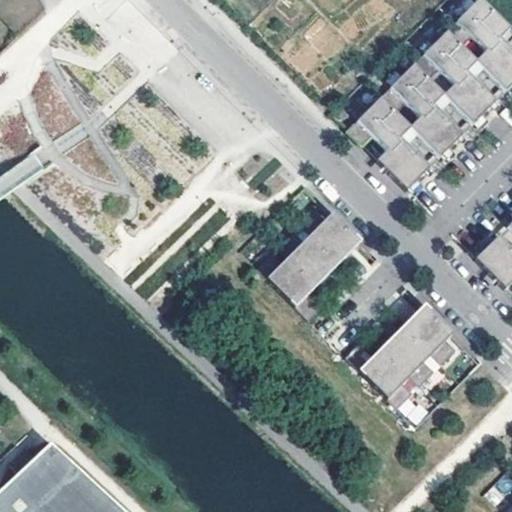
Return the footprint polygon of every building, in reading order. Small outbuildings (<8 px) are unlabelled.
[(478,1),(346,134),(361,149),(371,138),(386,153),(375,163),(405,193),(428,170),(409,150),(399,140),(409,130),(419,140),(438,160),(462,136),(442,117),(432,107),(442,97),(452,107),(471,127),(495,103),(475,84),(466,74),(475,64),(485,74),(505,94),(511,86),(511,54),(495,38),(505,28),(478,1)] [(511,34),(505,28),(495,38),(505,47),(511,40),(511,34)] [(475,64),(466,74),(475,84),(485,74),(475,64)] [(442,97),(432,107),(442,117),(452,107),(442,97)] [(409,130),(399,140),(409,150),(419,140),(409,130)] [(352,242),(355,238),(332,215),(325,222),(315,212),(301,228),(310,238),(304,244),(294,234),(279,250),(289,259),(282,266),(272,256),(257,271),(308,323),(322,310),(308,296),(303,290),(307,287),(312,282),(317,288),(331,274),(325,268),(330,264),(334,260),(340,265),(353,252),(347,246),(352,242)] [(511,223),(507,229),(511,233),(511,253),(497,238),(474,262),(503,292),(511,282),(511,223)] [(352,242),(347,246),(353,252),(361,244),(355,238),(352,242)] [(330,264),(325,268),(331,274),(340,265),(334,260),(330,264)] [(307,287),(303,290),(308,296),(317,288),(312,282),(307,287)] [(423,306),(414,315),(419,321),(424,317),(429,312),(423,306)] [(445,342),(452,335),(429,312),(424,317),(419,321),(414,315),(400,329),(406,335),(401,340),(398,343),(392,337),(379,350),(385,356),(381,360),(376,365),(370,359),(357,345),(344,359),(396,410),(411,394),(402,385),(408,378),(418,388),(433,373),(423,363),(429,356),(439,367),(454,351),(445,342)] [(400,329),(392,337),(398,343),(401,340),(406,335),(400,329)] [(379,350),(370,359),(376,365),(381,360),(385,356),(379,350)] [(409,399),(400,414),(418,425),(428,411),(409,399)] [(120,511),(51,448),(0,496),(0,511),(120,511)] [(19,454),(4,469),(12,478),(27,463),(19,454)]
